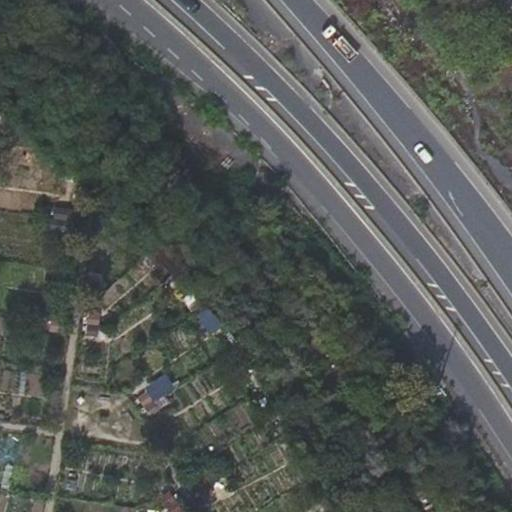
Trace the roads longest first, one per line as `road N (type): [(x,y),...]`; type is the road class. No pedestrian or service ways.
road 1 (trunk): [(112,0),(231,96),(331,203),(436,330),(511,440)]
road 2 (trunk): [(186,0),(347,163),(511,372)]
road 3 (trunk): [(511,272),(304,0)]
